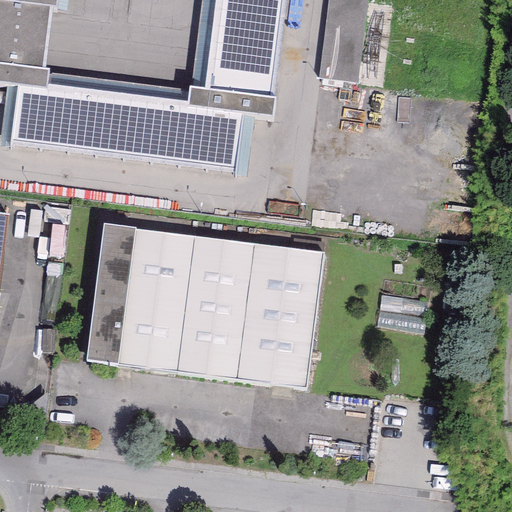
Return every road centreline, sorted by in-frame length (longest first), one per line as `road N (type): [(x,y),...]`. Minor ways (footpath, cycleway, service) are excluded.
road 1 (residential): [(0,465),(355,511)]
road 2 (track): [(511,436),(511,313)]
